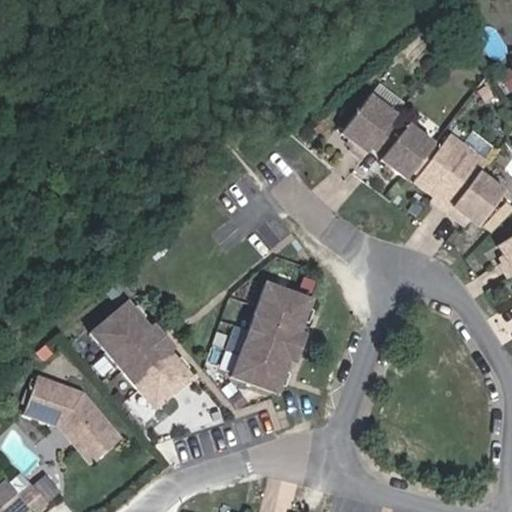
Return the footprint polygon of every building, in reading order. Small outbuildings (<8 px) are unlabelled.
[(458,59),(469,67),(476,57),(465,49),(458,59)] [(391,174),(417,193),(422,186),(440,161),(444,155),(418,137),(414,143),(402,134),(406,128),(379,109),(351,148),(364,158),(360,164),(372,173),(382,161),(394,169),(391,174)] [(476,228),(490,238),(511,207),(511,199),(490,184),(497,174),(460,147),(446,166),(428,191),(425,195),(450,213),(447,217),(471,235),(476,228)] [(440,161),(422,186),(428,191),(446,166),(440,161)] [(311,348),(325,315),(279,297),(242,389),(287,408),(300,375),(311,348)] [(168,347),(146,320),(108,351),(171,428),(209,397),(187,370),(168,347)] [(173,343),(168,347),(187,370),(192,366),(173,343)] [(317,350),(311,348),(300,375),(306,378),(317,350)] [(47,390),(34,426),(71,438),(102,475),(131,450),(93,406),(47,390)]
